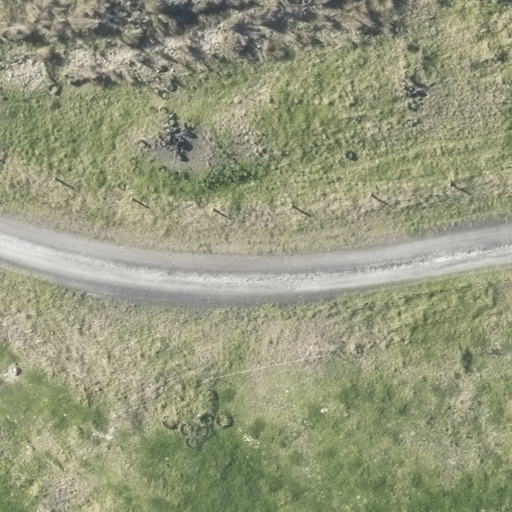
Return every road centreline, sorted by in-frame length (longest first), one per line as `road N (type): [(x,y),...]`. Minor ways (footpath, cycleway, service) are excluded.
road 1 (track): [(0,228),(302,282),(511,250)]
road 2 (track): [(302,282),(271,435),(337,511)]
